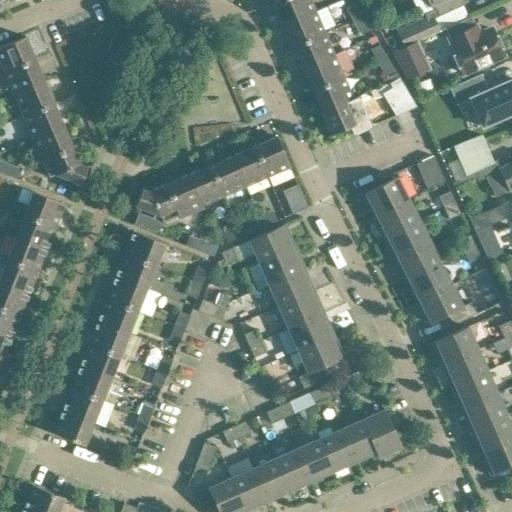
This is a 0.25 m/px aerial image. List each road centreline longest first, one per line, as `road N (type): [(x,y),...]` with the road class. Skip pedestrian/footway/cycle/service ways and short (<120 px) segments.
road 1 (residential): [(347,508),(422,476),(435,459),(435,435),(248,32),(232,16),(188,0)]
road 2 (residential): [(191,511),(34,449)]
